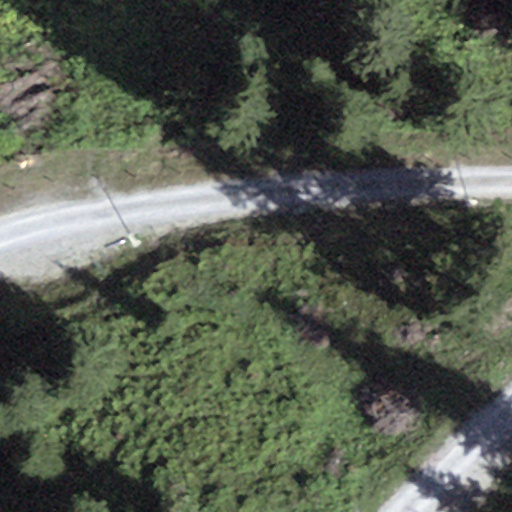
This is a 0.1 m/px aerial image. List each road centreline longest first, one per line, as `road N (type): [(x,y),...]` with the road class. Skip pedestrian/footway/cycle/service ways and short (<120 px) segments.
road 1 (track): [(511,195),(75,215),(0,227)]
road 2 (track): [(401,511),(511,415)]
